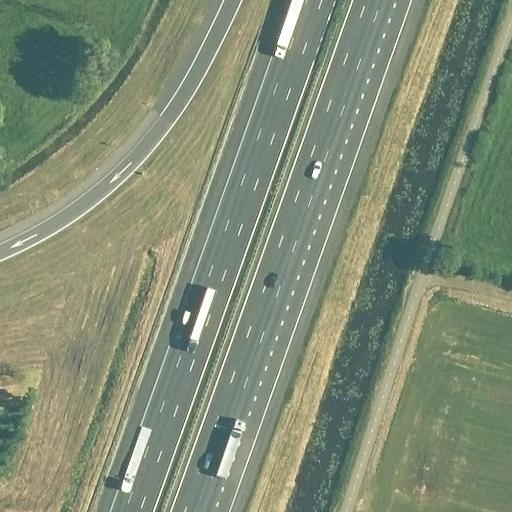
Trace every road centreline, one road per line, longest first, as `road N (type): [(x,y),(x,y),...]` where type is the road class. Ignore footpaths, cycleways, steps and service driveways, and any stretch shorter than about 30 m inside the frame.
road 1 (motorway): [(191,511),(375,0)]
road 2 (motorway): [(310,0),(129,511)]
road 3 (unclassified): [(345,511),(511,14)]
road 4 (motorway): [(231,0),(151,142),(90,202),(0,254)]
